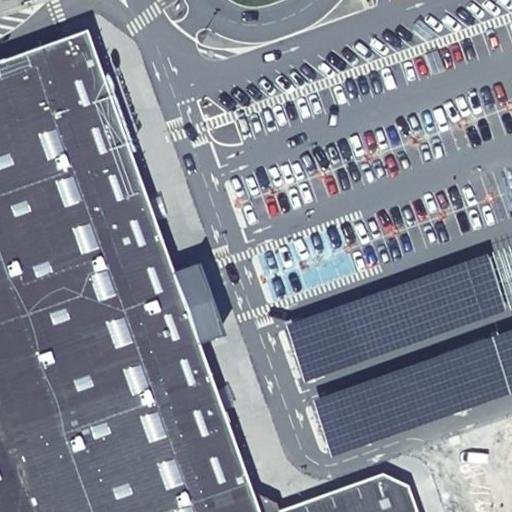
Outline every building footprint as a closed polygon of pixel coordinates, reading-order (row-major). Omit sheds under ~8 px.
[(410,28),(428,41),(434,32),(417,19),(410,28)] [(0,511),(413,511),(402,481),(376,467),(364,471),(272,504),(270,496),(261,492),(251,487),(245,489),(191,337),(202,333),(215,329),(189,257),(177,261),(165,265),(131,169),(79,23),(0,51),(0,511)] [(435,51),(425,54),(432,75),(442,72),(435,51)] [(455,104),(445,108),(457,144),(468,140),(455,104)] [(364,224),(353,228),(366,264),(376,260),(364,224)] [(511,265),(507,252),(498,256),(511,293),(511,292),(511,265)] [(408,287),(398,290),(410,325),(420,321),(408,287)]
